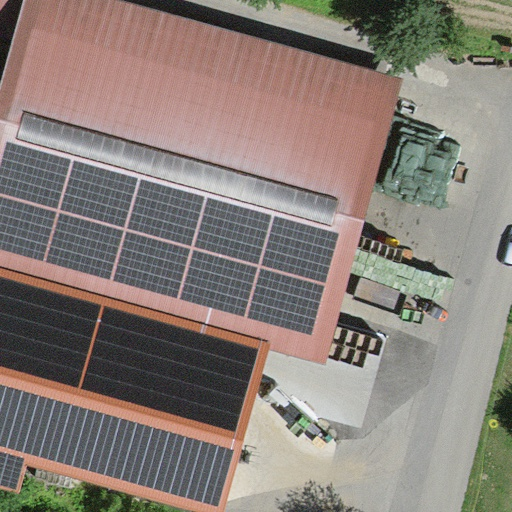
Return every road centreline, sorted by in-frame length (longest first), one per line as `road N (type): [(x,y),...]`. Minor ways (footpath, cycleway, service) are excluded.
road 1 (residential): [(440,511),(511,228)]
road 2 (track): [(248,511),(377,473),(444,487)]
